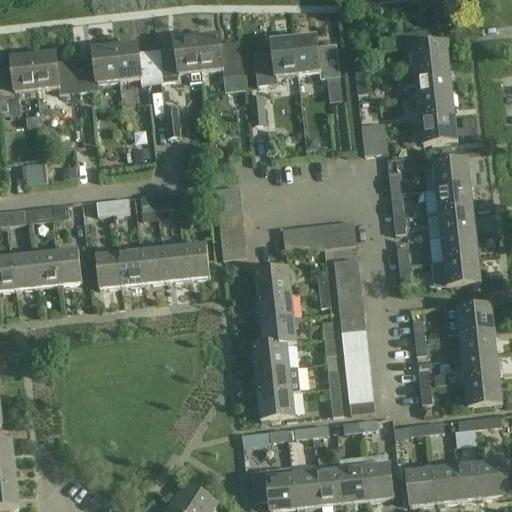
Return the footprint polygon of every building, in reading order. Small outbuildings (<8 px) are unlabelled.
[(379,43),(380,55),(412,52),(414,75),(449,72),(447,47),(439,48),(438,34),(398,38),(398,41),(379,43)] [(219,40),(198,42),(202,74),(222,72),(223,80),(243,77),(240,49),(221,51),(219,40)] [(316,41),(294,43),(298,78),(319,76),(320,83),(340,80),(337,52),(318,54),(316,41)] [(180,77),(202,74),(198,42),(175,45),(176,56),(157,58),(161,87),(181,85),(180,77)] [(298,78),(294,43),(272,46),(273,59),(254,61),(257,90),(277,88),(276,80),(298,78)] [(137,49),(115,51),(119,83),(140,81),(141,89),(161,87),(157,58),(139,60),(137,49)] [(119,83),(115,51),(93,54),(94,65),(75,67),(79,96),(99,94),(98,86),(119,83)] [(55,58),(34,60),(37,93),(58,91),(59,98),(79,96),(75,67),(57,69),(55,58)] [(37,93),(34,60),(11,63),(12,74),(0,75),(0,104),(16,103),(15,95),(37,93)] [(356,82),(366,81),(364,65),(354,66),(356,82)] [(452,96),(449,72),(414,75),(415,77),(405,78),(407,90),(416,89),(417,100),(452,96)] [(369,98),(366,81),(356,82),(358,100),(369,98)] [(452,96),(417,100),(420,124),(455,121),(452,96)] [(266,128),(262,100),(250,101),(253,130),(266,128)] [(180,142),(177,111),(165,113),(168,143),(180,142)] [(457,146),(455,121),(420,124),(423,150),(457,146)] [(385,128),(373,129),(376,159),(388,157),(385,128)] [(365,160),(376,159),(373,129),(361,130),(365,160)] [(317,140),(304,142),(306,159),(317,158),(316,153),(319,152),(317,140)] [(149,163),(148,153),(134,155),(135,164),(149,163)] [(433,169),(436,193),(470,189),(468,165),(433,169)] [(228,167),(216,168),(217,177),(229,176),(228,167)] [(63,173),(63,184),(76,182),(76,171),(63,173)] [(391,197),(401,196),(400,180),(389,181),(391,197)] [(473,215),(470,189),(436,193),(439,218),(473,215)] [(241,203),(239,191),(215,193),(216,206),(241,203)] [(202,210),(201,196),(184,197),(186,211),(202,210)] [(404,222),(401,196),(391,197),(394,223),(404,222)] [(175,213),(173,198),(157,200),(159,214),(175,213)] [(159,214),(157,200),(141,202),(142,216),(159,214)] [(131,217),(129,203),(113,205),(114,219),(131,217)] [(242,214),(241,203),(216,206),(218,217),(242,214)] [(114,219),(113,205),(97,207),(98,221),(114,219)] [(70,224),(68,210),(52,212),(53,226),(70,224)] [(52,212),(36,213),(37,227),(53,226),(52,212)] [(218,217),(219,228),(243,226),(242,214),(218,217)] [(24,215),(7,216),(9,231),(25,229),(24,215)] [(441,242),(476,238),(473,215),(439,218),(441,242)] [(0,231),(9,231),(7,216),(0,217),(0,231)] [(415,221),(405,222),(406,230),(416,229),(415,221)] [(404,222),(394,223),(396,240),(406,239),(404,222)] [(354,225),(342,227),(345,251),(356,250),(354,225)] [(243,226),(219,228),(220,240),(244,237),(243,226)] [(332,252),(345,251),(342,227),(329,228),(332,252)] [(320,253),(332,252),(329,228),(318,229),(320,253)] [(310,255),(320,253),(318,229),(307,230),(310,255)] [(298,256),(310,255),(307,230),(295,232),(298,256)] [(285,257),(298,256),(295,232),(282,233),(285,257)] [(246,250),(244,237),(220,240),(221,252),(246,250)] [(478,263),(476,238),(441,242),(444,266),(478,263)] [(210,282),(208,263),(206,248),(184,251),(188,285),(210,282)] [(247,262),(246,250),(221,252),(223,264),(247,262)] [(165,287),(188,285),(184,251),(162,253),(165,287)] [(143,290),(165,287),(162,253),(140,255),(143,290)] [(407,254),(398,255),(399,271),(409,270),(407,254)] [(79,255),(56,257),(59,291),(82,288),(79,255)] [(121,292),(143,290),(140,255),(117,258),(121,292)] [(37,293),(59,291),(56,257),(34,259),(37,293)] [(99,294),(121,292),(117,258),(96,260),(99,294)] [(15,295),(37,293),(34,259),(11,262),(15,295)] [(0,297),(15,295),(11,262),(0,262),(0,297)] [(359,275),(358,263),(334,266),(335,278),(359,275)] [(481,288),(478,263),(444,266),(431,267),(434,293),(481,288)] [(411,287),(409,270),(399,271),(401,288),(411,287)] [(255,278),(257,302),(292,298),(289,274),(255,278)] [(335,278),(336,290),(360,287),(359,275),(335,278)] [(330,294),(328,278),(318,279),(319,295),(330,294)] [(336,290),(338,301),(361,298),(360,287),(336,290)] [(330,294),(319,295),(321,312),(332,311),(330,294)] [(292,298),(257,302),(260,326),(294,322),(292,298)] [(363,310),(361,298),(338,301),(339,313),(363,310)] [(471,308),(443,311),(446,340),(460,339),(494,335),(492,310),(471,313),(471,308)] [(364,322),(363,310),(339,313),(340,324),(364,322)] [(260,326),(263,351),(297,347),(294,322),(260,326)] [(365,333),(364,322),(340,324),(341,336),(365,333)] [(413,328),(415,344),(425,343),(423,326),(413,328)] [(335,342),(333,327),(323,328),(325,343),(335,342)] [(367,346),(365,333),(341,336),(343,348),(367,346)] [(497,360),(494,335),(460,339),(463,363),(497,360)] [(335,342),(325,343),(326,361),(336,360),(335,342)] [(427,360),(425,343),(415,344),(417,361),(427,360)] [(368,357),(367,346),(343,348),(344,360),(368,357)] [(263,351),(253,352),(255,376),(289,372),(287,349),(297,347),(263,351)] [(369,368),(368,357),(344,360),(345,371),(369,368)] [(500,383),(497,360),(463,363),(465,387),(500,383)] [(370,380),(369,368),(345,371),(347,383),(370,380)] [(255,376),(258,400),(292,396),(289,372),(255,376)] [(341,391),(339,375),(329,376),(331,392),(341,391)] [(420,392),(430,391),(428,375),(418,376),(420,392)] [(372,392),(370,380),(347,383),(348,395),(372,392)] [(502,409),(500,383),(465,387),(468,413),(502,409)] [(341,391),(331,392),(332,410),(342,409),(341,391)] [(432,408),(430,391),(420,392),(422,410),(432,408)] [(373,405),(372,392),(348,395),(349,407),(373,405)] [(292,396),(258,400),(261,426),(295,422),(292,396)] [(375,417),(373,405),(349,407),(351,420),(375,417)] [(501,421),(475,424),(476,434),(502,431),(501,421)] [(459,436),(476,434),(475,424),(458,426),(459,436)] [(378,435),(377,425),(360,427),(361,437),(378,435)] [(344,439),(361,437),(360,427),(343,428),(344,439)] [(443,428),(426,429),(427,440),(444,438),(443,428)] [(411,441),(427,440),(426,429),(410,431),(411,441)] [(311,432),(312,442),(329,440),(328,430),(311,432)] [(296,444),(312,442),(311,432),(295,434),(296,444)] [(287,435),(270,436),(271,447),(288,445),(287,435)] [(0,445),(0,467),(12,466),(10,444),(0,445)] [(344,509),(368,506),(364,472),(365,472),(364,462),(339,465),(340,474),(344,509)] [(0,489),(14,488),(12,466),(0,467),(0,489)] [(505,466),(479,469),(483,504),(509,501),(505,466)] [(390,469),(365,472),(364,472),(368,506),(393,503),(390,469)] [(459,506),(483,504),(479,469),(455,472),(459,506)] [(435,509),(459,506),(455,472),(431,474),(435,509)] [(270,511),(295,511),(292,480),(291,473),(251,477),(254,508),(270,506),(270,511)] [(319,511),(344,509),(340,474),(316,477),(319,511)] [(410,511),(435,509),(431,474),(406,477),(410,511)] [(295,511),(316,511),(319,511),(316,477),(292,480),(295,511)] [(172,511),(169,510),(169,511),(170,511),(213,511),(217,506),(185,485),(176,499),(179,502),(173,511),(172,511)] [(0,511),(17,511),(14,488),(0,489),(0,511)]
